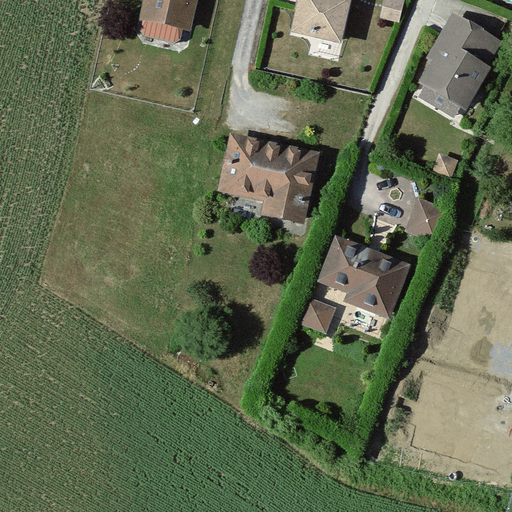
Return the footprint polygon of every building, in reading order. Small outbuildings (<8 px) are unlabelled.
[(153,0),(149,18),(188,26),(193,0),(153,0)] [(347,0),(306,0),(299,31),(340,40),(349,1),(347,1),(347,0)] [(402,3),(389,0),(386,17),(399,20),(402,3)] [(494,41),(456,19),(434,58),(440,61),(427,83),(446,94),(443,99),(463,111),(487,69),(480,65),(494,41)] [(315,159),(233,141),(223,191),(268,200),(265,214),(302,222),(315,159)] [(456,161),(441,156),(435,171),(451,176),(456,161)] [(435,242),(445,215),(419,206),(409,232),(435,242)] [(408,269),(337,242),(325,282),(352,292),(348,302),(389,318),(408,269)] [(335,309),(309,299),(300,322),(326,332),(335,309)]
